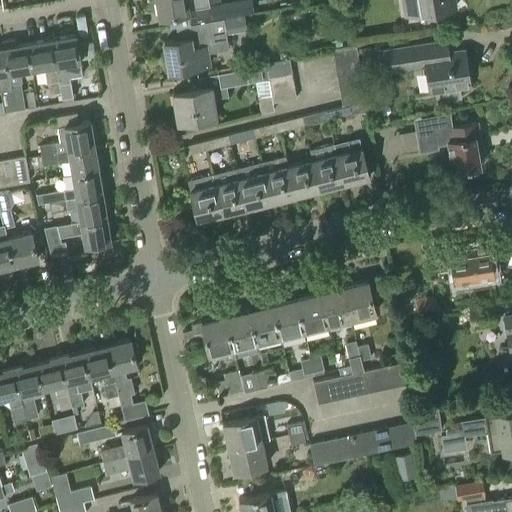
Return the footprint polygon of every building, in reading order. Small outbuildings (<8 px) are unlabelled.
[(207,0),(156,0),(159,17),(187,13),(187,10),(195,8),(197,21),(223,17),(243,13),(240,0),(238,0),(208,5),(207,0)] [(404,0),(407,16),(462,8),(460,0),(404,0)] [(178,40),(163,42),(169,72),(211,65),(208,46),(227,43),(225,33),(246,30),(244,15),(176,27),(178,40)] [(75,35),(51,39),(60,93),(61,99),(72,97),(69,78),(82,76),(75,35)] [(51,39),(27,43),(32,70),(44,68),(45,78),(47,77),(50,94),(60,93),(51,39)] [(2,42),(3,48),(14,112),(24,110),(18,72),(32,70),(27,43),(15,46),(14,40),(2,42)] [(445,40),(379,50),(382,71),(425,64),(429,92),(442,90),(443,100),(460,97),(458,87),(469,86),(468,81),(471,81),(469,69),(467,69),(464,49),(447,52),(445,40)] [(355,44),(332,48),(335,62),(357,58),(355,44)] [(3,48),(0,48),(0,86),(5,114),(14,112),(3,48)] [(291,72),(289,58),(265,63),(265,65),(267,76),(291,72)] [(357,58),(335,62),(337,77),(360,73),(357,58)] [(247,83),(268,79),(267,76),(265,65),(245,69),(208,75),(210,86),(172,93),(178,123),(216,116),(212,99),(227,96),(225,87),(247,83)] [(291,72),(267,76),(268,79),(270,89),(294,85),(291,72)] [(360,73),(337,77),(340,91),(362,87),(360,73)] [(296,98),(294,85),(270,89),(271,93),(272,102),(296,98)] [(342,104),(344,113),(344,114),(366,110),(362,87),(340,91),(342,104)] [(274,110),(272,102),(271,93),(258,96),(260,112),(274,110)] [(342,104),(325,109),(327,117),(344,113),(342,104)] [(325,109),(301,115),(303,123),(327,117),(325,109)] [(61,142),(39,145),(41,155),(94,146),(90,121),(79,123),(77,113),(56,117),(61,142)] [(301,115),(277,121),(279,130),(303,123),(301,115)] [(277,121),(252,127),(255,136),(279,130),(277,121)] [(452,140),(447,141),(450,157),(455,156),(458,170),(479,166),(477,150),(481,149),(477,122),(450,127),(452,140)] [(252,127),(228,134),(230,142),(255,136),(252,127)] [(228,134),(204,140),(206,148),(230,142),(228,134)] [(358,137),(334,143),(344,182),(368,176),(358,137)] [(204,140),(188,144),(191,152),(206,148),(204,140)] [(310,149),(312,159),(320,189),(344,182),(334,143),(310,149)] [(94,146),(41,155),(42,165),(69,160),(72,174),(98,169),(94,146)] [(286,155),(261,162),(271,201),(295,195),(288,165),(286,155)] [(24,156),(13,158),(17,183),(29,181),(24,156)] [(13,158),(0,160),(5,186),(17,183),(13,158)] [(312,159),(288,165),(295,195),(320,189),(312,159)] [(261,162),(237,168),(247,207),(271,201),(261,162)] [(237,168),(212,174),(222,213),(247,207),(237,168)] [(74,188),(35,194),(37,204),(49,202),(66,199),(102,193),(98,169),(72,174),(74,188)] [(212,174),(187,180),(197,219),(222,213),(212,174)] [(66,199),(49,202),(50,212),(77,207),(80,221),(106,217),(102,193),(66,199)] [(10,208),(0,211),(4,227),(14,225),(10,208)] [(80,221),(70,223),(72,234),(82,233),(84,245),(110,240),(106,217),(80,221)] [(56,225),(43,229),(51,255),(67,251),(64,241),(60,242),(56,225)] [(39,229),(31,231),(35,247),(42,245),(39,229)] [(31,231),(7,237),(14,265),(38,259),(35,247),(31,231)] [(7,237),(0,238),(0,268),(14,265),(7,237)] [(488,245),(437,254),(439,266),(452,264),(454,280),(493,274),(488,245)] [(367,280),(343,286),(351,319),(375,313),(367,280)] [(343,286),(319,292),(327,325),(351,319),(343,286)] [(319,292),(296,298),(304,331),(327,325),(319,292)] [(435,295),(415,298),(418,314),(437,311),(435,295)] [(296,298),(272,304),(280,337),(304,331),(296,298)] [(272,304),(248,310),(257,343),(280,337),(272,304)] [(493,305),(469,308),(472,328),(496,324),(493,305)] [(248,310),(225,315),(233,349),(257,343),(248,310)] [(509,347),(500,348),(503,369),(511,367),(511,310),(504,312),(509,347)] [(225,315),(192,324),(196,339),(205,336),(209,355),(223,351),(225,360),(236,357),(233,349),(225,315)] [(106,345),(119,395),(125,419),(149,413),(145,399),(133,402),(131,393),(135,392),(131,377),(127,378),(125,368),(137,365),(130,339),(106,345)] [(367,343),(357,346),(360,356),(361,356),(362,359),(370,357),(367,343)] [(106,345),(83,351),(89,377),(101,374),(107,398),(119,395),(106,345)] [(83,351),(60,357),(66,383),(72,407),(83,404),(77,380),(89,377),(83,351)] [(320,355),(310,358),(314,372),(323,369),(320,355)] [(360,356),(348,358),(351,373),(364,371),(362,359),(361,356),(360,356)] [(60,357),(36,363),(43,389),(55,386),(63,417),(74,414),(72,407),(66,383),(60,357)] [(302,367),(288,371),(291,381),(314,375),(313,372),(314,372),(310,358),(301,360),(302,367)] [(402,362),(389,365),(394,386),(407,383),(402,362)] [(36,363),(13,369),(19,394),(43,389),(36,363)] [(389,365),(377,368),(381,389),(394,386),(389,365)] [(273,367),(263,369),(267,383),(277,381),(273,367)] [(377,368),(364,371),(369,392),(381,389),(377,368)] [(13,369),(0,371),(0,399),(8,397),(14,421),(25,419),(22,405),(19,394),(13,369)] [(225,379),(216,381),(219,395),(243,389),(238,369),(224,373),(225,379)] [(263,369),(254,372),(257,386),(267,383),(263,369)] [(364,371),(351,373),(356,394),(369,392),(364,371)] [(351,373),(338,376),(343,397),(356,394),(351,373)] [(338,376),(326,379),(330,400),(343,397),(338,376)] [(326,379),(313,382),(318,403),(330,400),(326,379)] [(34,402),(22,405),(25,419),(37,416),(34,402)] [(437,406),(412,410),(415,434),(441,430),(437,406)] [(446,434),(441,435),(444,453),(466,449),(464,435),(486,431),(490,453),(511,448),(511,406),(493,409),(494,415),(456,421),(457,426),(447,428),(446,429),(446,430),(446,431),(446,434)] [(256,416),(222,423),(227,447),(261,440),(256,416)] [(411,420),(398,423),(403,445),(416,442),(411,420)] [(300,421),(285,424),(288,434),(302,431),(300,421)] [(113,422),(77,432),(80,444),(116,434),(113,422)] [(398,423),(385,426),(390,448),(403,445),(398,423)] [(124,443),(100,449),(104,461),(153,448),(147,424),(121,431),(124,443)] [(385,426),(373,429),(377,450),(390,448),(385,426)] [(373,429),(360,431),(365,453),(377,450),(373,429)] [(302,431),(288,434),(290,444),(304,441),(302,431)] [(360,431),(347,434),(352,456),(365,453),(360,431)] [(347,434),(334,437),(339,459),(352,456),(347,434)] [(334,437),(322,440),(327,461),(339,459),(334,437)] [(261,440),(227,447),(233,472),(267,465),(261,440)] [(322,440),(309,442),(314,464),(327,461),(322,440)] [(153,448),(104,461),(107,473),(130,467),(133,478),(159,472),(153,448)] [(408,452),(396,455),(400,477),(413,474),(408,452)] [(481,480),(454,484),(457,499),(484,495),(481,480)] [(80,489),(56,495),(59,508),(83,501),(80,489)] [(273,511),(269,491),(238,498),(240,511),(273,511)] [(163,511),(162,508),(160,508),(156,493),(130,500),(133,511),(132,511),(163,511)] [(511,496),(465,504),(466,511),(511,511),(511,494),(510,495),(511,496)] [(31,495),(8,503),(11,511),(23,511),(36,508),(31,495)] [(85,511),(83,501),(59,508),(60,511),(85,511)] [(370,503),(364,511),(382,511),(383,511),(370,503)]
